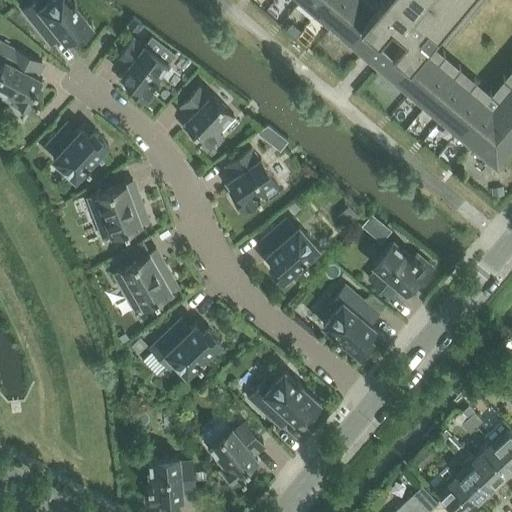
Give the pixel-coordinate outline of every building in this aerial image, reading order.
[(92,25),(75,4),(77,2),(75,0),(33,0),(23,9),(51,43),(61,35),(65,40),(73,33),(77,38),(92,25)] [(301,0),(364,53),(392,20),(367,0),(301,0)] [(462,0),(381,0),(429,40),(462,0)] [(292,22),(287,28),(296,36),(301,30),(292,22)] [(511,79),(491,104),(405,32),(378,64),(496,164),(511,145),(511,79)] [(133,37),(115,59),(125,68),(121,74),(129,80),(125,85),(146,101),(159,83),(157,81),(158,80),(156,79),(169,62),(168,62),(175,53),(152,35),(145,44),(145,43),(143,45),(133,37)] [(37,99),(42,89),(37,86),(42,77),(35,74),(42,61),(16,47),(15,48),(0,40),(0,89),(13,97),(10,102),(30,112),(34,105),(36,106),(39,100),(37,99)] [(200,144),(201,143),(207,149),(222,132),(218,128),(233,112),(211,91),(210,93),(200,83),(180,104),(190,114),(185,119),(192,126),(188,131),(196,138),(194,140),(200,144)] [(93,128),(89,133),(81,126),(77,130),(67,121),(46,144),(56,153),(53,156),(75,177),(84,167),(86,169),(91,164),(89,162),(108,142),(93,128)] [(269,122),(258,131),(265,136),(274,125),(269,122)] [(245,212),(263,199),(261,197),(262,196),(260,194),(278,181),(260,157),(258,158),(251,147),(227,163),(235,174),(229,179),(235,187),(230,190),(245,212)] [(149,220),(139,193),(131,196),(126,181),(87,195),(103,238),(149,220)] [(491,189),(492,197),(502,196),(501,187),(491,189)] [(293,201),(287,206),(294,214),(300,208),(293,201)] [(390,229),(388,227),(387,226),(372,213),(363,223),(381,239),(390,229)] [(262,237),(271,248),(267,251),(273,259),(269,263),(282,278),(303,260),(304,262),(310,258),(308,256),(318,247),(298,224),(295,227),(286,217),(262,237)] [(411,256),(392,240),(372,263),(377,267),(368,277),(391,296),(399,285),(405,290),(412,282),(416,286),(433,266),(416,252),(414,254),(413,254),(411,256)] [(164,261),(157,265),(149,251),(113,271),(135,310),(178,286),(164,261)] [(365,300),(345,283),(327,304),(334,309),(323,322),(333,331),(331,333),(337,337),(338,335),(359,353),(372,338),(368,334),(374,326),(370,322),(379,312),(365,300)] [(371,292),(365,300),(379,312),(385,304),(371,292)] [(151,349),(142,358),(156,372),(165,363),(168,367),(174,361),(186,373),(196,364),(197,365),(202,360),(201,359),(221,340),(207,325),(203,329),(195,322),(191,326),(182,316),(150,347),(151,349)] [(132,346),(139,353),(146,345),(140,338),(132,346)] [(319,401),(299,382),(300,380),(295,376),(294,377),(284,368),(272,381),(266,375),(248,396),(281,425),(290,415),(295,419),(301,411),(306,415),(319,401)] [(475,425),(482,419),(474,411),(468,417),(475,425)] [(222,415),(200,433),(208,443),(207,443),(223,464),(219,467),(233,485),(239,480),(240,481),(246,477),(244,475),(253,469),(249,464),(257,457),(253,452),(263,443),(245,420),(234,429),(231,424),(230,425),(222,415)] [(461,423),(469,431),(475,425),(468,417),(461,423)] [(501,433),(491,442),(488,439),(511,464),(511,427),(507,422),(498,430),(501,433)] [(461,444),(452,435),(446,441),(454,450),(461,444)] [(474,458),(471,455),(494,481),(496,479),(497,481),(506,472),(505,471),(511,464),(488,439),(480,446),(483,449),(474,458)] [(435,455),(428,447),(415,459),(422,467),(435,455)] [(182,496),(181,489),(195,488),(192,459),(179,460),(178,454),(148,457),(150,482),(147,482),(147,484),(144,484),(146,506),(172,503),(172,497),(182,496)] [(463,462),(466,465),(456,474),(477,497),(478,496),(480,497),(489,488),(487,487),(494,481),(471,455),(463,462)] [(477,497),(456,474),(446,464),(438,471),(445,479),(435,488),(457,511),(460,511),(461,511),(460,511),(463,511),(471,505),(470,504),(477,497)] [(205,470),(195,470),(196,478),(206,477),(205,470)] [(421,483),(412,492),(429,510),(438,502),(421,483)] [(412,492),(403,500),(414,511),(427,511),(429,510),(412,492)] [(414,511),(403,500),(395,509),(397,511),(414,511)]
